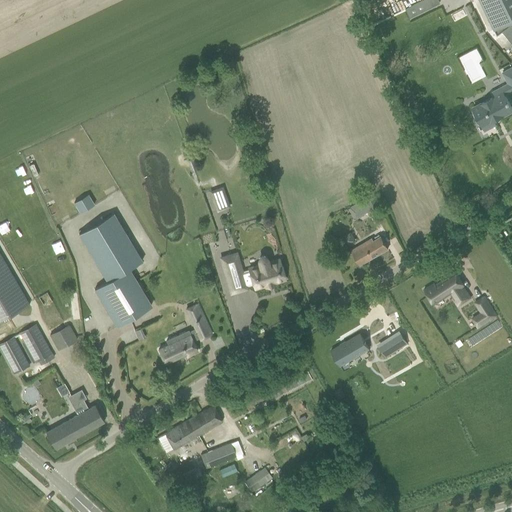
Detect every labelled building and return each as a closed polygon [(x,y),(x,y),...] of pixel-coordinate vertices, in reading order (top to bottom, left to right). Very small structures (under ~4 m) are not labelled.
[(439,0),(425,0),(406,9),(410,17),(440,2),(439,0)] [(511,23),(511,0),(480,0),(497,35),(503,30),(511,23)] [(511,23),(503,30),(504,31),(511,41),(511,23)] [(494,98),(473,109),(475,113),(474,116),(477,121),(480,122),(482,126),(481,126),(484,132),(496,125),(494,120),(511,110),(511,109),(505,95),(511,91),(511,69),(503,74),(509,86),(492,95),(494,98)] [(0,152),(52,129),(33,88),(0,102),(0,152)] [(358,202),(365,213),(370,209),(380,204),(370,187),(360,192),(364,198),(358,202)] [(211,192),(217,211),(229,207),(222,188),(211,192)] [(87,194),(74,203),(79,212),(93,204),(87,194)] [(117,326),(151,306),(129,269),(142,261),(113,214),(79,234),(107,282),(94,289),(117,326)] [(388,249),(383,240),(381,237),(373,242),(371,239),(351,251),(359,265),(388,249)] [(246,288),(246,287),(253,285),(254,288),(285,279),(279,260),(269,263),(269,259),(268,257),(266,256),(265,255),(263,255),(261,255),(259,256),(258,257),(257,259),(256,261),(257,262),(258,266),(250,268),(250,269),(241,271),(240,268),(237,269),(236,265),(239,264),(236,254),(221,258),(231,293),(246,288)] [(0,255),(0,319),(28,303),(0,255)] [(434,283),(423,290),(433,305),(450,294),(452,292),(456,299),(466,292),(462,286),(463,285),(454,272),(435,284),(434,283)] [(481,313),(472,318),(476,324),(475,324),(477,328),(496,316),(489,305),(480,311),(481,313)] [(195,328),(189,331),(188,330),(165,340),(168,345),(158,350),(165,364),(186,354),(187,356),(197,351),(193,341),(199,338),(200,340),(211,335),(200,309),(188,314),(195,328)] [(312,353),(356,326),(350,316),(305,342),(312,353)] [(37,325),(19,334),(31,355),(35,363),(39,361),(52,354),(37,325)] [(68,325),(50,335),(58,350),(76,340),(68,325)] [(360,334),(331,351),(339,365),(368,348),(360,334)] [(0,344),(0,347),(14,374),(30,366),(14,337),(0,344)] [(378,347),(385,357),(396,350),(389,340),(378,347)] [(62,398),(70,394),(66,384),(57,387),(62,398)] [(54,427),(45,432),(54,449),(104,422),(99,413),(95,405),(88,409),(83,399),(72,405),(77,415),(54,427)] [(222,422),(218,414),(213,405),(164,433),(173,449),(222,422)] [(29,414),(20,419),(24,426),(31,422),(28,417),(31,416),(29,414)] [(203,442),(214,438),(210,430),(200,435),(203,442)] [(207,469),(237,457),(231,442),(201,454),(207,469)] [(299,444),(278,454),(285,468),(308,457),(304,449),(302,450),(299,444)] [(182,485),(191,480),(202,476),(198,467),(178,477),(182,485)] [(252,492),(272,478),(264,467),(245,481),(252,492)]
